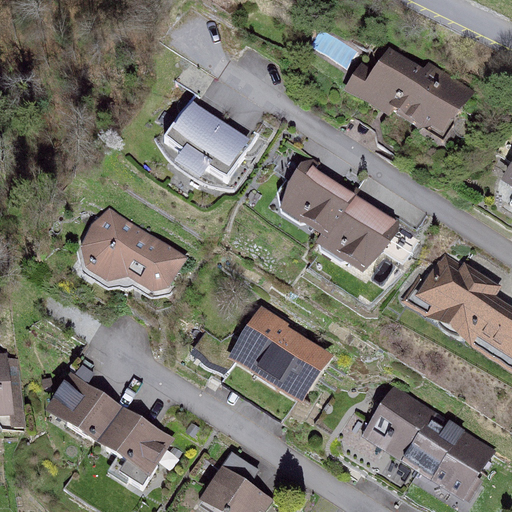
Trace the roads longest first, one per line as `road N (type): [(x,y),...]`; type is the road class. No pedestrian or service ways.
road 1 (residential): [(240,79),(511,259)]
road 2 (residential): [(121,359),(361,511)]
